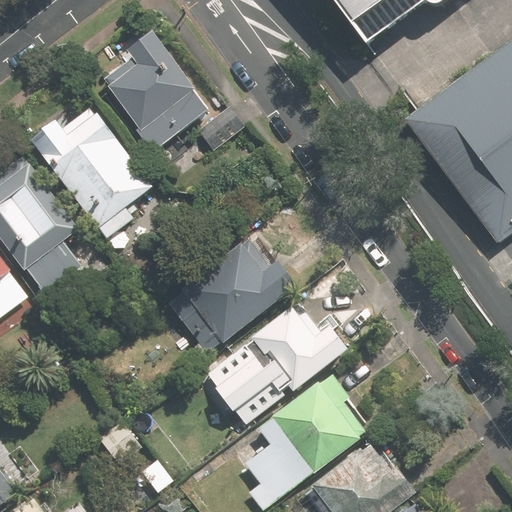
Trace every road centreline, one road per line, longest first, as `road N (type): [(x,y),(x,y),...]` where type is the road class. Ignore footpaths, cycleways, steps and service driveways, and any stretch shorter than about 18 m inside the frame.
road 1 (residential): [(511,416),(351,192),(289,95),(249,8)]
road 2 (residential): [(249,8),(330,67),(511,323)]
